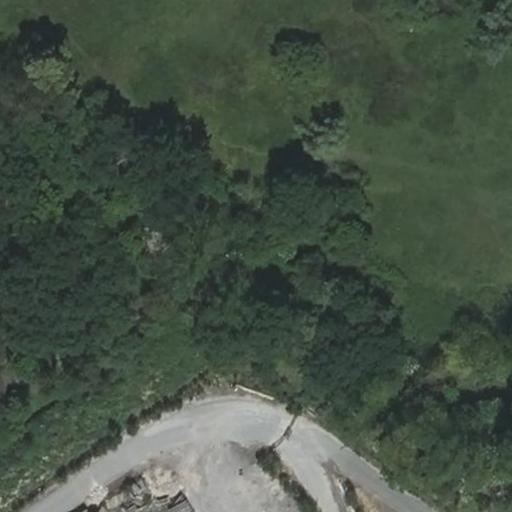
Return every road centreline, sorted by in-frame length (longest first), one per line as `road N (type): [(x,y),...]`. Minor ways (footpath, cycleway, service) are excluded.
road 1 (unknown): [(180,420),(134,439),(36,511)]
road 2 (unknown): [(296,436),(264,413),(180,420)]
